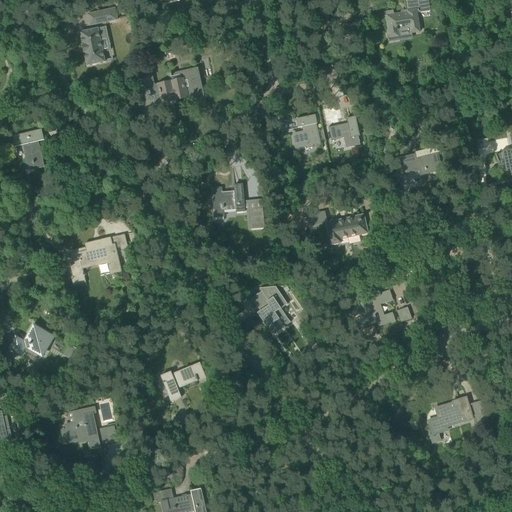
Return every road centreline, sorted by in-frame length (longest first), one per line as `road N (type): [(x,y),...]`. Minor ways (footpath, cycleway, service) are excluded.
road 1 (residential): [(294,420),(145,190)]
road 2 (residential): [(85,483),(294,420)]
road 3 (residential): [(141,183),(33,16)]
road 4 (residential): [(145,190),(278,88)]
road 5 (residential): [(431,332),(493,324),(501,313),(478,226)]
road 6 (residential): [(478,226),(412,237),(431,332)]
road 7 (residential): [(294,420),(431,332)]
road 8 (residential): [(278,88),(328,81),(334,73),(319,0)]
road 9 (residential): [(24,216),(141,183)]
